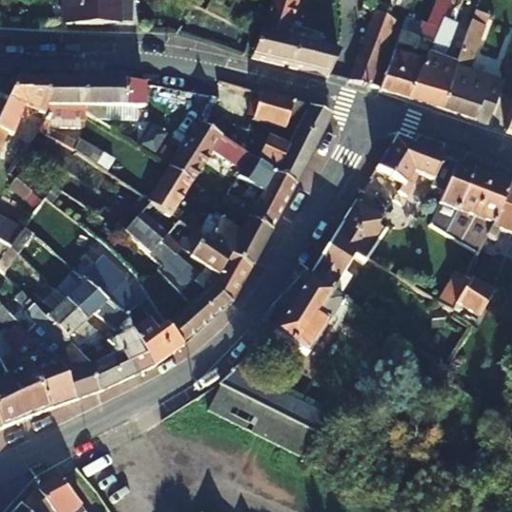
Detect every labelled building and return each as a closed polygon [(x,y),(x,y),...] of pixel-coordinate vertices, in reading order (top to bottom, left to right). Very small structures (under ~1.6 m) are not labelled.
[(132,0),(64,0),(65,23),(132,24),(132,0)] [(256,19),(214,0),(199,0),(196,7),(248,32),(251,33),(256,19)] [(253,58),(328,75),(337,52),(319,47),(322,34),(291,27),(299,0),(270,0),(251,57),(253,58)] [(442,22),(451,0),(437,0),(420,40),(432,44),(442,22)] [(466,0),(464,0),(451,0),(442,22),(456,27),(466,0)] [(468,32),(474,14),(477,5),(466,0),(456,27),(468,32)] [(348,80),(370,85),(394,22),(374,13),(348,80)] [(455,67),(473,73),(489,30),(487,29),(491,19),(474,14),(468,32),(460,54),(455,67)] [(399,32),(380,87),(380,91),(395,95),(408,99),(432,44),(420,40),(399,32)] [(511,38),(503,61),(511,63),(511,38)] [(432,44),(408,99),(426,105),(447,50),(432,44)] [(426,105),(440,109),(455,67),(460,54),(447,50),(426,105)] [(455,67),(440,109),(452,113),(474,120),(488,79),(473,73),(455,67)] [(0,111),(3,113),(18,80),(0,80),(0,111)] [(0,119),(0,150),(10,132),(15,134),(28,106),(48,116),(46,80),(18,80),(3,113),(0,119)] [(48,116),(48,118),(85,120),(85,109),(85,105),(85,80),(46,80),(48,116)] [(124,80),(85,80),(85,105),(145,105),(144,84),(124,80)] [(254,119),(286,128),(296,131),(289,145),(310,155),(331,115),(311,105),(262,92),(260,99),(254,97),(250,111),(256,113),(254,119)] [(178,126),(186,113),(162,100),(160,104),(153,101),(149,109),(178,126)] [(206,128),(198,123),(171,167),(193,181),(213,150),(221,137),(206,128)] [(221,137),(213,150),(224,157),(231,144),(221,137)] [(245,153),(291,184),(294,185),(310,155),(289,145),(287,147),(267,139),(262,148),(250,142),(245,153)] [(378,171),(404,186),(413,173),(437,182),(431,198),(439,202),(454,164),(394,139),(375,170),(378,171)] [(231,144),(224,157),(241,169),(238,176),(264,192),(252,218),(271,230),(294,185),(291,184),(245,153),(231,144)] [(430,225),(448,237),(454,225),(452,223),(471,173),(472,170),(454,164),(439,202),(434,215),(430,225)] [(171,167),(151,200),(172,214),(193,181),(171,167)] [(467,238),(472,227),(491,178),(472,170),(471,173),(452,223),(454,225),(448,237),(464,246),(467,238)] [(488,233),(509,185),(491,178),(472,227),(488,233)] [(33,193),(17,179),(11,187),(27,200),(33,193)] [(488,233),(486,237),(497,242),(500,233),(511,237),(511,186),(509,185),(488,233)] [(430,225),(434,215),(399,193),(393,203),(430,225)] [(366,261),(385,229),(379,225),(383,218),(355,201),(308,278),(333,291),(354,258),(363,264),(366,261)] [(177,255),(182,247),(168,234),(169,231),(145,210),(137,219),(177,255)] [(212,214),(201,234),(251,267),(252,267),(271,230),(252,218),(249,217),(241,233),(212,214)] [(0,239),(9,244),(12,245),(14,242),(21,231),(0,219),(0,239)] [(137,219),(126,231),(114,244),(137,267),(150,253),(163,266),(159,271),(192,303),(168,323),(183,346),(230,303),(231,302),(228,299),(210,286),(177,255),(137,219)] [(19,253),(32,234),(27,229),(24,227),(21,231),(14,242),(12,245),(14,248),(19,253)] [(182,247),(177,255),(210,286),(228,299),(231,302),(251,267),(201,234),(193,228),(182,247)] [(467,238),(464,246),(477,254),(481,247),(467,238)] [(168,323),(167,322),(153,331),(127,288),(99,258),(82,278),(87,283),(126,318),(153,366),(183,346),(168,323)] [(26,313),(35,306),(6,274),(0,282),(0,283),(7,292),(0,298),(0,304),(5,310),(31,341),(37,337),(48,351),(55,345),(26,313)] [(308,278),(274,335),(306,355),(330,317),(339,315),(342,310),(339,303),(343,298),(333,291),(308,278)] [(67,302),(84,319),(93,311),(121,338),(112,348),(117,353),(111,358),(120,381),(153,366),(126,318),(87,283),(67,302)] [(471,283),(456,306),(476,318),(491,295),(471,283)] [(65,299),(46,318),(89,367),(99,391),(120,381),(111,358),(117,353),(112,348),(103,339),(90,345),(77,329),(86,321),(84,319),(67,302),(65,299)] [(46,318),(35,306),(26,313),(55,345),(48,351),(51,355),(52,354),(74,400),(99,391),(89,367),(46,318)] [(18,348),(23,345),(31,341),(5,310),(0,314),(0,320),(9,332),(6,335),(18,348)] [(50,409),(28,365),(22,352),(3,360),(9,372),(29,417),(50,409)] [(52,354),(51,355),(28,365),(50,409),(74,400),(52,354)] [(305,427),(308,428),(315,413),(233,370),(228,372),(223,384),(236,390),(248,396),(259,402),(270,408),(282,414),(293,420),(305,427)] [(29,417),(9,372),(0,377),(0,425),(1,427),(29,417)] [(417,459),(455,385),(447,381),(407,453),(417,459)] [(316,433),(308,428),(305,427),(293,420),(282,414),(270,408),(259,402),(248,396),(236,390),(223,384),(211,407),(223,414),(235,420),(246,426),(258,432),(269,438),(281,444),(293,451),(304,457),(302,460),(317,468),(331,475),(345,482),(358,489),(373,497),(386,504),(401,474),(398,473),(387,468),(373,461),(359,454),(350,450),(332,440),(316,433)] [(50,511),(85,511),(82,507),(57,479),(34,490),(50,511)] [(24,511),(50,511),(34,490),(20,507),(24,511)]
